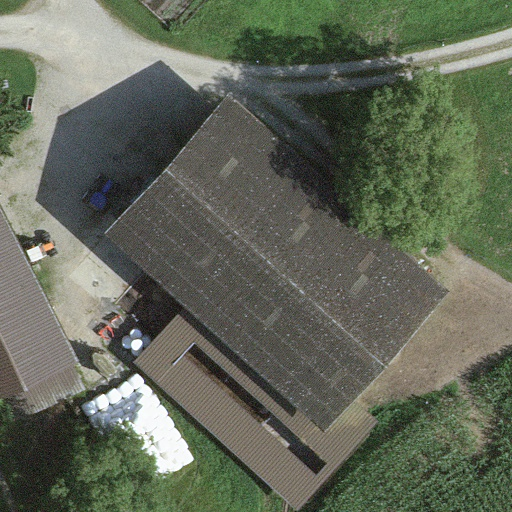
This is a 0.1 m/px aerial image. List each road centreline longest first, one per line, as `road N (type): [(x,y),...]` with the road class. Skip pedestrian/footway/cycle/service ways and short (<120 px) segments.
road 1 (unclassified): [(0,41),(149,77),(275,93),(461,65),(511,44)]
road 2 (track): [(511,297),(478,281),(275,93)]
